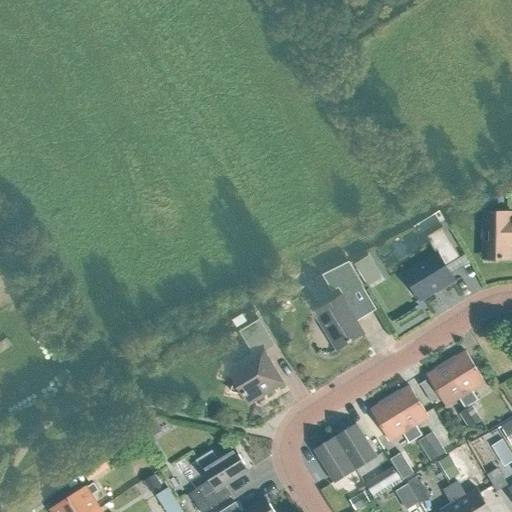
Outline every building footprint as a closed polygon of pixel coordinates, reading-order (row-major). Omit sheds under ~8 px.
[(486,259),(510,259),(510,247),(511,246),(511,218),(511,219),(511,213),(483,212),(482,241),(486,242),(486,259)] [(419,300),(453,279),(446,267),(460,259),(441,228),(426,237),(436,254),(404,274),(419,300)] [(382,278),(368,254),(353,264),(366,287),(382,278)] [(343,294),(314,311),(337,349),(363,334),(354,320),(360,316),(362,318),(376,309),(355,275),(347,262),(321,275),(330,290),(338,286),(343,294)] [(240,316),(231,321),(235,328),(244,322),(240,316)] [(258,398),(283,383),(264,352),(274,346),(258,319),(237,332),(252,355),(237,364),(231,391),(258,398)] [(446,363),(471,404),(478,400),(472,390),(485,382),(465,351),(446,363)] [(471,404),(446,363),(426,375),(445,406),(459,398),(465,408),(471,404)] [(390,397),(415,439),(422,435),(416,425),(429,417),(409,385),(390,397)] [(415,439),(390,397),(370,409),(389,441),(403,433),(409,443),(415,439)] [(376,456),(356,424),(335,437),(355,469),(376,456)] [(430,461),(446,451),(433,430),(417,439),(430,461)] [(335,437),(315,449),(335,482),(355,469),(335,437)] [(503,439),(492,446),(499,456),(509,450),(503,439)] [(248,469),(236,449),(232,442),(214,453),(213,451),(211,451),(198,458),(197,461),(202,469),(209,481),(203,485),(198,488),(190,493),(201,511),(204,511),(211,508),(231,495),(224,484),(248,469)] [(447,455),(438,461),(449,478),(458,473),(447,455)] [(89,481),(109,468),(102,456),(81,470),(89,481)] [(140,468),(147,478),(157,471),(150,461),(140,468)] [(163,481),(157,471),(147,478),(153,488),(163,481)] [(420,502),(430,496),(417,475),(407,481),(420,502)] [(457,481),(450,485),(466,511),(491,511),(477,487),(466,494),(457,481)] [(52,511),(93,511),(99,508),(91,495),(99,490),(94,483),(86,487),(51,509),(52,511)] [(466,511),(450,485),(443,489),(451,503),(440,510),(441,511),(466,511)] [(243,511),(241,511),(235,502),(218,511),(275,511),(266,498),(243,511)]
